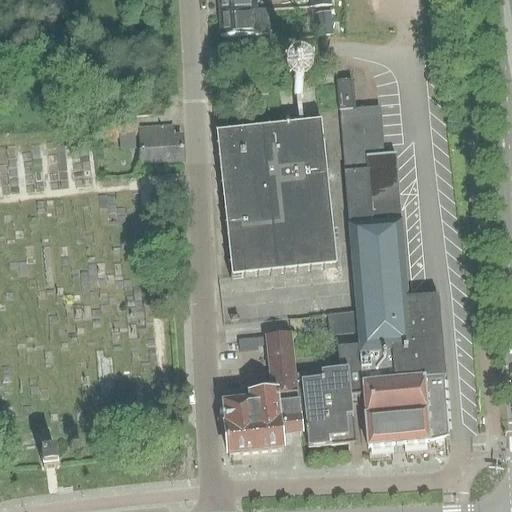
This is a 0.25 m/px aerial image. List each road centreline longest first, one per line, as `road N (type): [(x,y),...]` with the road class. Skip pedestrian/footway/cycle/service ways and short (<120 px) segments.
road 1 (unclassified): [(211,490),(188,0)]
road 2 (secondary): [(497,0),(511,268)]
road 3 (unclassified): [(458,470),(430,481),(211,490)]
